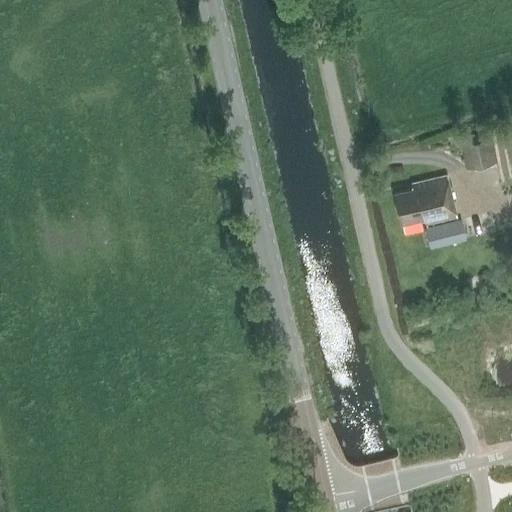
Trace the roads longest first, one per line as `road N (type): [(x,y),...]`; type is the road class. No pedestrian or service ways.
road 1 (secondary): [(322,501),(212,0)]
road 2 (unclassified): [(478,464),(454,407),(388,335),(308,0)]
road 3 (tertiary): [(478,464),(322,501)]
